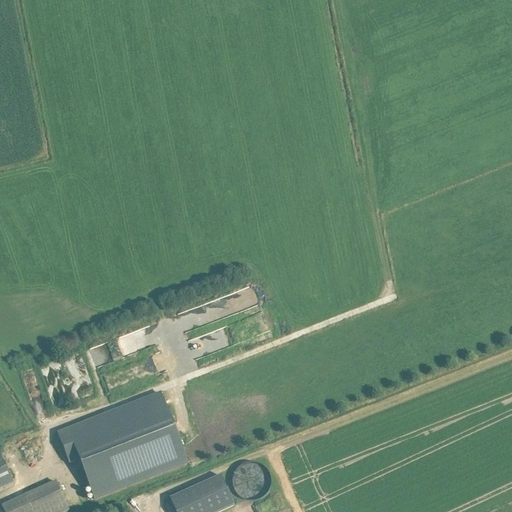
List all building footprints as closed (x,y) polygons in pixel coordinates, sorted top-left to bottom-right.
[(80,461),(95,500),(189,463),(162,395),(59,435),(70,464),(80,461)] [(0,487),(12,482),(0,457),(0,487)] [(258,501),(263,498),(267,493),(270,487),(270,481),(269,475),(265,470),(261,466),(255,464),(248,464),(243,465),(237,469),(234,474),(232,480),(232,487),(235,493),(239,498),(245,501),(252,502),(258,501)] [(169,499),(174,511),(219,511),(234,506),(220,476),(169,499)] [(68,511),(70,511),(56,482),(4,507),(3,504),(0,505),(0,511),(68,511)]
